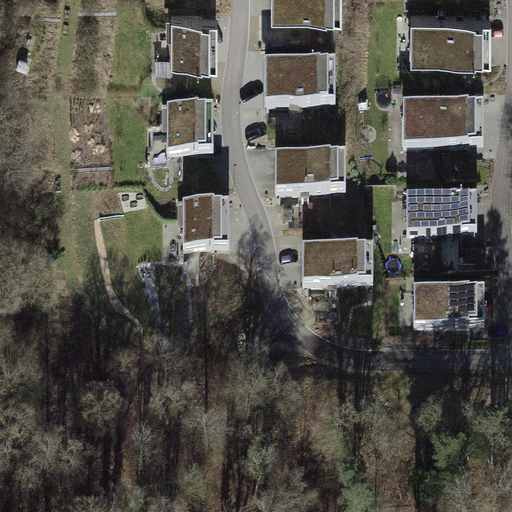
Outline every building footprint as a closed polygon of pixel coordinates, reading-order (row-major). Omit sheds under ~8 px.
[(342,0),(273,0),(274,14),(343,13),(342,0)] [(220,17),(173,17),(172,61),(220,62),(220,17)] [(490,17),(411,18),(412,59),(490,59),(490,17)] [(336,65),(266,66),(267,109),(337,107),(336,65)] [(483,108),(404,109),(404,150),(484,149),(483,108)] [(212,111),(168,111),(168,156),(212,156),(212,111)] [(345,157),(276,158),(276,196),(346,195),(345,157)] [(477,202),(408,201),(408,238),(477,238),(477,202)] [(227,206),(183,207),(184,254),(229,253),(227,206)] [(373,251),(304,252),(304,289),(373,288),(373,251)] [(484,293),(415,294),(415,330),(484,330),(484,293)]
